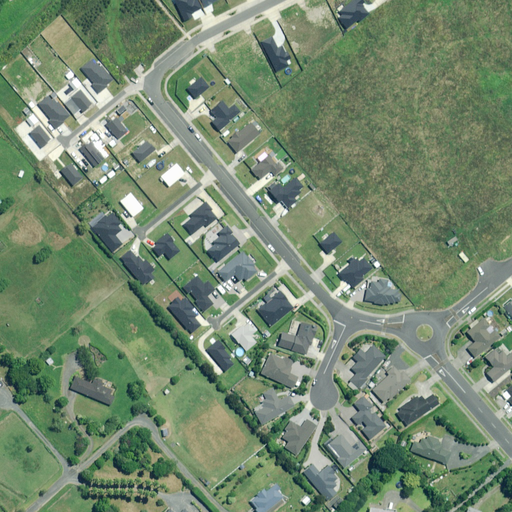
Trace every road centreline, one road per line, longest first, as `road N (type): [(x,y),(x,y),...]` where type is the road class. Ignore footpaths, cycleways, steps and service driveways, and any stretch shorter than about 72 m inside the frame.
road 1 (residential): [(152,83),(194,42),(274,0)]
road 2 (residential): [(431,345),(511,446)]
